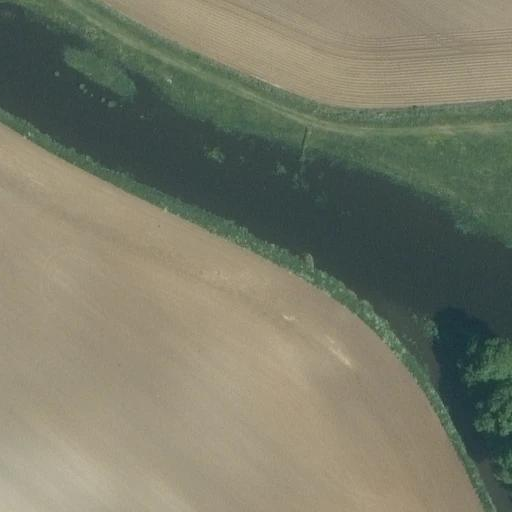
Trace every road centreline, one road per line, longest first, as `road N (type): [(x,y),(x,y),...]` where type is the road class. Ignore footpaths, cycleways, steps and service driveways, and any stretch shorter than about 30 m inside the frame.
road 1 (track): [(511,119),(353,131),(312,123),(152,54),(60,0)]
road 2 (track): [(511,370),(441,338),(511,479)]
